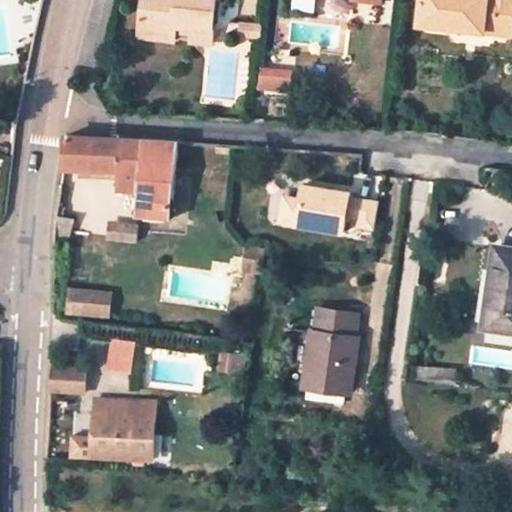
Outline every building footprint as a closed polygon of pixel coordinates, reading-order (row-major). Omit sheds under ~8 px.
[(138,0),(135,37),(169,41),(171,25),(187,27),(209,29),(211,0),(138,0)] [(511,0),(419,0),(417,23),(483,30),(484,15),(511,18),(511,0)] [(366,4),(358,52),(375,54),(382,6),(366,4)] [(511,18),(484,15),(483,30),(511,33),(511,18)] [(260,23),(244,21),(242,33),(258,35),(260,23)] [(209,29),(187,27),(185,43),(207,46),(209,29)] [(293,69),(261,66),(259,90),(290,93),(293,69)] [(61,167),(81,168),(122,171),(121,179),(119,190),(123,190),(123,192),(140,194),(138,213),(171,217),(179,142),(66,134),(61,167)] [(122,171),(81,168),(80,177),(121,179),(122,171)] [(277,227),(348,234),(348,226),(379,229),(383,193),(305,185),(303,197),(281,194),(277,227)] [(69,239),(72,219),(63,217),(65,208),(55,206),(53,221),(53,238),(69,239)] [(135,240),(137,226),(112,223),(110,238),(135,240)] [(496,247),(487,246),(476,326),(485,327),(496,247)] [(265,249),(247,247),(245,270),(262,271),(265,249)] [(511,249),(496,247),(485,327),(511,330),(511,249)] [(114,316),(115,289),(71,288),(70,315),(114,316)] [(350,340),(353,315),(317,310),(314,333),(311,334),(304,391),(348,397),(354,340),(350,340)] [(136,372),(139,343),(112,341),(109,370),(136,372)] [(243,371),(245,356),(221,353),(219,368),(243,371)] [(86,395),(87,368),(50,366),(48,393),(86,395)] [(92,455),(150,458),(154,401),(105,399),(104,414),(94,414),(93,433),(92,455)] [(92,455),(93,433),(63,431),(62,453),(92,455)]
